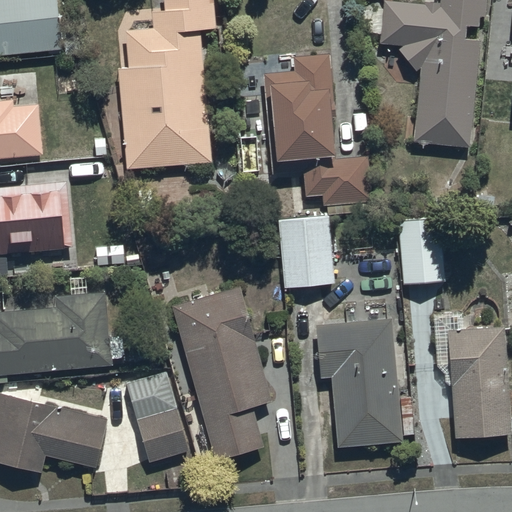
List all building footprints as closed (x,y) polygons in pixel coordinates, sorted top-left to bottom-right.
[(0,0),(0,57),(59,52),(54,0),(0,0)] [(121,73),(117,73),(125,173),(210,166),(199,37),(215,35),(211,0),(162,0),(163,6),(125,9),(118,29),(121,73)] [(406,132),(414,132),(413,147),(471,150),(477,43),(465,43),(465,29),(479,30),(480,19),(487,20),(487,0),(441,0),(441,6),(438,6),(438,7),(422,5),(422,8),(382,5),(379,47),(394,49),(417,78),(415,116),(407,116),(406,132)] [(294,76),(263,78),(271,177),(303,174),(305,200),(321,198),(322,209),(371,205),(367,159),(334,161),(330,99),(332,99),(329,58),(293,60),(294,76)] [(0,163),(43,161),(40,109),(14,110),(14,105),(0,105),(0,163)] [(0,257),(71,251),(66,186),(0,191),(0,257)] [(328,218),(276,221),(284,292),(334,287),(328,218)] [(397,225),(402,287),(444,284),(440,222),(397,225)] [(0,385),(6,385),(5,379),(112,370),(111,363),(123,362),(121,339),(109,340),(105,296),(86,297),(85,279),(69,280),(71,299),(55,301),(56,311),(0,316),(0,385)] [(271,404),(238,291),(171,310),(216,465),(263,451),(251,410),(271,404)] [(511,438),(503,332),(463,335),(462,316),(433,318),(437,365),(448,364),(455,442),(511,438)] [(391,323),(314,329),(317,382),(332,382),(336,451),(403,447),(402,439),(413,438),(410,398),(398,399),(391,323)] [(193,474),(188,454),(164,375),(125,387),(148,466),(169,459),(174,479),(193,474)] [(56,409),(0,396),(0,468),(40,477),(44,459),(94,470),(104,425),(54,414),(56,409)]
